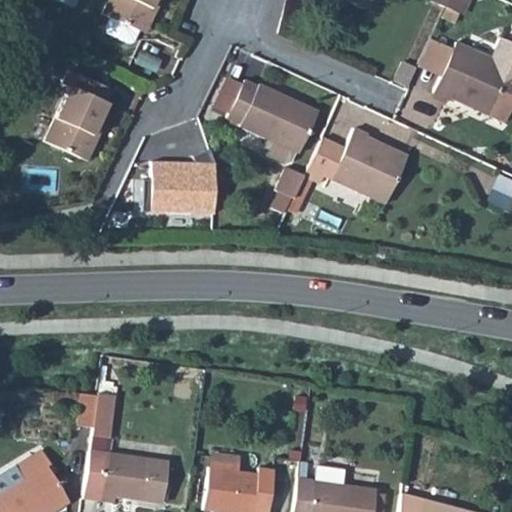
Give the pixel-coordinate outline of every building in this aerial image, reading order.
[(105,0),(100,12),(108,16),(103,27),(105,32),(127,42),(131,41),(137,29),(150,0),(105,0)] [(150,0),(137,29),(142,31),(156,0),(150,0)] [(445,0),(443,5),(456,11),(459,4),(464,7),(467,0),(445,0)] [(21,13),(14,28),(43,41),(50,26),(21,13)] [(43,41),(14,28),(6,44),(36,57),(43,41)] [(446,95),(462,103),(465,97),(489,107),(486,113),(502,121),(511,98),(511,66),(454,40),(431,91),(445,98),(446,95)] [(401,59),(394,78),(408,83),(415,64),(401,59)] [(42,140),(79,157),(97,118),(105,102),(102,101),(108,88),(68,70),(62,84),(67,87),(42,140)] [(210,104),(225,111),(239,81),(224,74),(210,104)] [(255,84),(241,78),(239,81),(225,111),(224,115),(237,121),(236,124),(263,136),(259,145),(262,152),(280,160),(286,158),(290,149),(296,152),(313,114),(289,103),(291,98),(256,81),(255,84)] [(465,97),(462,103),(486,113),(489,107),(465,97)] [(291,98),(289,103),(313,114),(315,109),(291,98)] [(97,118),(79,157),(84,159),(102,121),(97,118)] [(321,133),(306,167),(322,174),(381,202),(402,158),(378,147),(381,142),(364,134),(365,132),(351,125),(342,144),(332,139),(321,133)] [(381,142),(378,147),(402,158),(404,153),(381,142)] [(187,162),(150,161),(150,179),(142,179),(142,211),(213,212),(214,162),(209,148),(191,154),(194,162),(194,166),(187,166),(187,162)] [(284,166),(273,189),(291,198),(302,174),(284,166)] [(306,167),(302,174),(319,181),(322,174),(306,167)] [(511,175),(498,170),(486,199),(511,209),(511,175)] [(89,428),(89,432),(107,435),(113,396),(94,393),(94,396),(89,428)] [(79,395),(74,426),(89,428),(94,396),(79,395)] [(86,450),(80,498),(112,504),(113,498),(160,504),(166,462),(86,450)] [(14,468),(0,475),(0,511),(47,511),(63,502),(41,466),(45,464),(37,452),(13,466),(14,468)] [(296,461),(294,480),(302,481),(304,467),(304,462),(296,461)] [(294,480),(289,511),(379,511),(382,492),(338,486),(341,470),(314,467),(312,482),(302,481),(294,480)] [(207,468),(201,511),(209,511),(264,511),(270,470),(254,468),(253,474),(207,468)] [(466,511),(398,495),(395,511),(466,511)]
